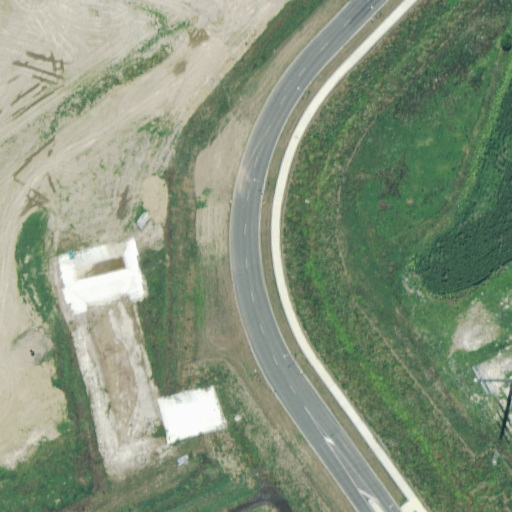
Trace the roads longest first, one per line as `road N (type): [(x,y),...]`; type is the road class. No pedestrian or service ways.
road 1 (unclassified): [(376,511),(275,370),(254,324),(240,215),(251,158)]
road 2 (unclassified): [(360,0),(297,70),(251,158)]
